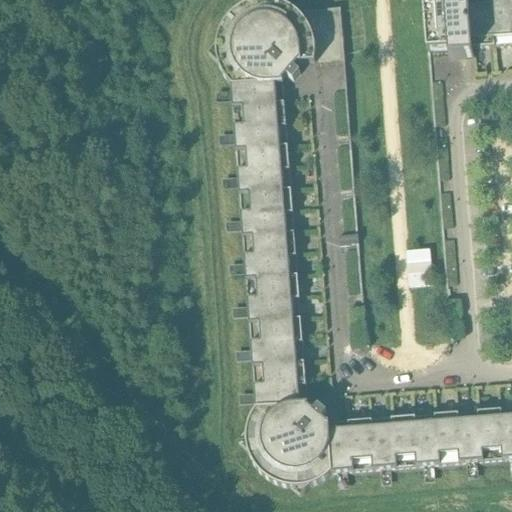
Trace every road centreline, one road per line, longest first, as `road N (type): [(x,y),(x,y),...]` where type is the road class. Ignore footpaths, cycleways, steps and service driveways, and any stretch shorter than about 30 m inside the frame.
road 1 (residential): [(473,379),(359,385),(345,368),(322,83)]
road 2 (residential): [(511,82),(468,86),(452,105),(473,379)]
